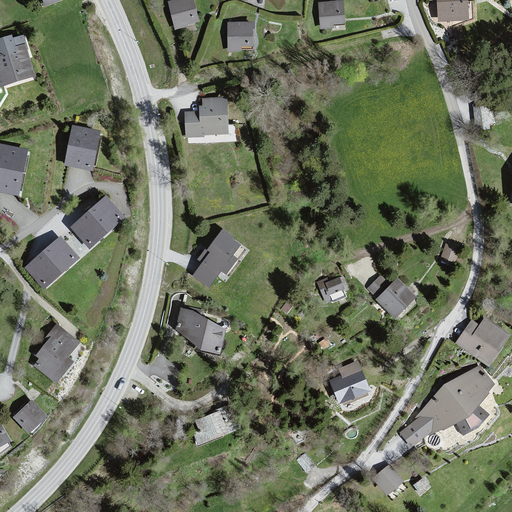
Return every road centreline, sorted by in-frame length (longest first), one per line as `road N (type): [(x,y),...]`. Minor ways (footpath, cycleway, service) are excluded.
road 1 (residential): [(410,0),(449,94),(479,256),(466,297),(366,455)]
road 2 (tertiary): [(105,0),(154,151),(159,220),(153,281),(129,359)]
road 3 (tertiary): [(129,359),(81,449),(21,511)]
road 4 (residential): [(0,255),(30,293),(129,359)]
